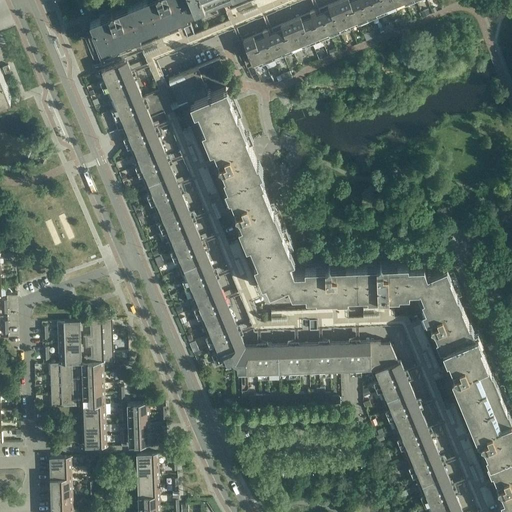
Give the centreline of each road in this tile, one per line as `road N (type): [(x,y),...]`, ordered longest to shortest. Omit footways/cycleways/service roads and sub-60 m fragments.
road 1 (unclassified): [(511,392),(480,272),(468,259),(456,249),(426,247),(325,251),(306,235),(282,175)]
road 2 (tertiary): [(16,5),(125,260)]
road 3 (tertiary): [(136,256),(33,0)]
road 4 (residential): [(25,459),(22,306),(125,260)]
road 5 (tertiary): [(125,260),(204,444)]
road 6 (tertiary): [(214,439),(136,256)]
road 7 (unclassified): [(214,439),(245,424),(352,419)]
